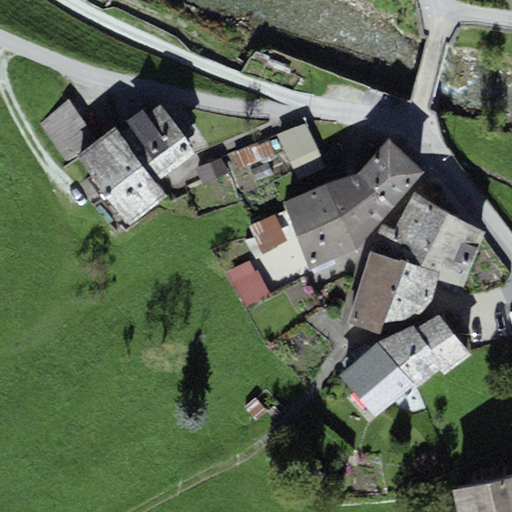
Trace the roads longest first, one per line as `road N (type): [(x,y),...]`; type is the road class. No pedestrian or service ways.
road 1 (unclassified): [(0,39),(191,101),(284,112),(421,110)]
road 2 (track): [(345,111),(239,78),(60,0)]
road 3 (track): [(143,511),(243,458),(338,353)]
road 4 (residential): [(421,110),(443,161),(511,245)]
